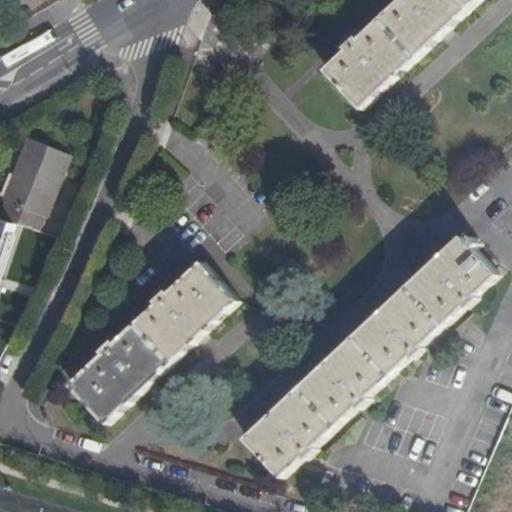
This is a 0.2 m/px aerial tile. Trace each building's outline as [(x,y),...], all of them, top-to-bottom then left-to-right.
[(331,73),(368,111),(483,0),(406,0),(408,2),(365,41),(363,38),(352,48),(354,51),(331,73)] [(2,219),(43,232),(72,154),(32,140),(2,219)] [(469,238),(251,438),(288,478),(309,459),(312,462),(324,451),(321,448),(367,406),(369,409),(380,399),(377,396),(420,357),(422,359),(434,349),(432,347),(472,308),(475,311),(486,301),(483,297),(505,278),(469,238)] [(79,387),(113,426),(245,304),(209,265),(176,295),(173,292),(160,304),(163,308),(121,347),(118,345),(108,354),(111,357),(79,387)] [(511,511),(511,500),(502,496),(494,511),(511,511)]
